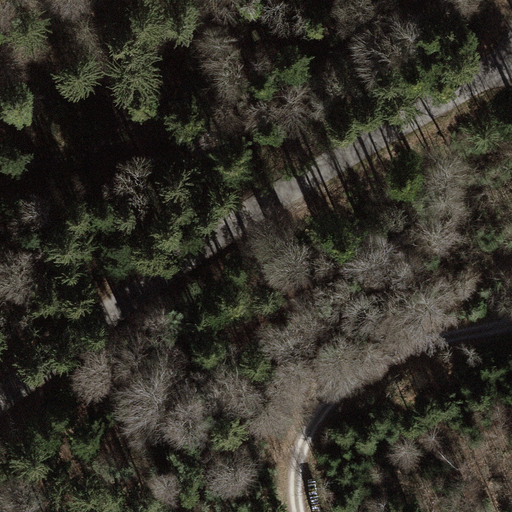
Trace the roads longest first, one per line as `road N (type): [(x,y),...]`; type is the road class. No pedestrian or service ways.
road 1 (unclassified): [(0,399),(133,291),(349,151),(511,60)]
road 2 (track): [(511,316),(351,368),(311,417),(307,511)]
